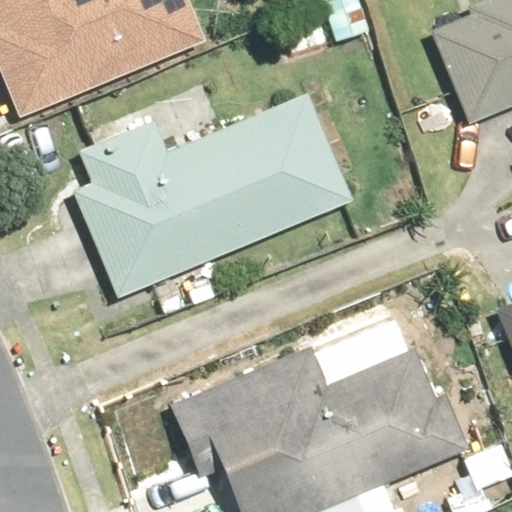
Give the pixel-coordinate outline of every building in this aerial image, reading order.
[(0,0),(0,93),(8,114),(195,40),(178,0),(0,0)] [(511,0),(463,0),(467,10),(423,27),(459,118),(511,97),(511,0)] [(79,180),(64,186),(109,293),(344,195),(299,88),(156,148),(143,119),(67,151),(79,180)] [(511,296),(488,306),(511,365),(511,296)] [(300,345),(161,401),(189,468),(201,463),(221,511),(297,511),(460,446),(436,388),(425,392),(406,345),(315,382),(300,345)]
